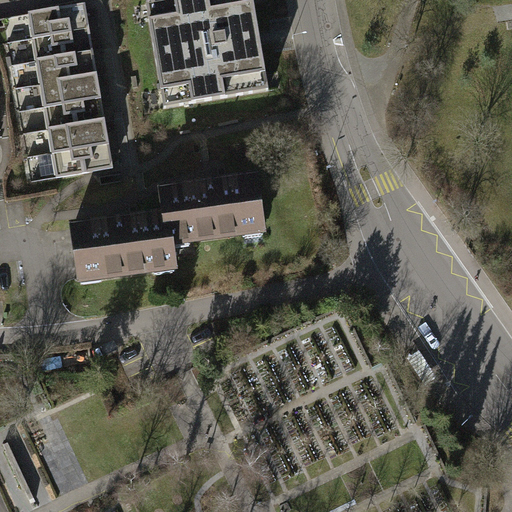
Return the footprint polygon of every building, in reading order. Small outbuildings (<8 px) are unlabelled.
[(253,0),(168,0),(147,4),(165,110),(269,92),(253,0)] [(90,28),(86,5),(29,14),(33,38),(90,28)] [(94,51),(90,28),(33,38),(37,60),(94,51)] [(98,74),(94,51),(37,60),(41,84),(98,74)] [(102,97),(98,74),(41,84),(45,106),(102,97)] [(106,120),(102,97),(45,106),(49,130),(106,120)] [(110,143),(106,120),(49,130),(53,153),(110,143)] [(114,168),(110,143),(53,153),(57,177),(114,168)] [(112,230),(68,236),(75,287),(168,273),(163,242),(254,228),(247,180),(202,187),(155,194),(159,223),(112,230)]
